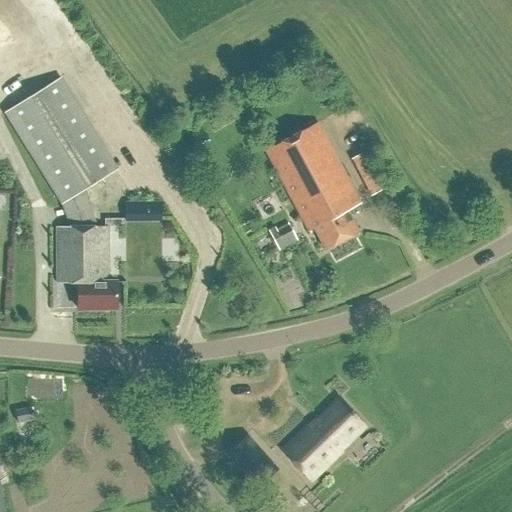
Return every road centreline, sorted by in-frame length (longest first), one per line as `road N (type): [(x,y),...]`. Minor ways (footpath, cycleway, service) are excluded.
road 1 (unclassified): [(145,351),(290,341),(382,315),(511,246)]
road 2 (unclassified): [(220,511),(172,442),(145,351)]
road 3 (unclassified): [(145,351),(0,344)]
